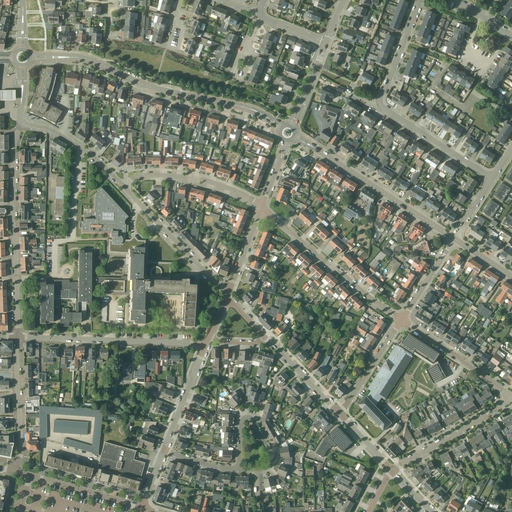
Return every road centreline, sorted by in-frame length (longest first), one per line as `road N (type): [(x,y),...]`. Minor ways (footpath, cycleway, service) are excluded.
road 1 (tertiary): [(280,127),(248,108),(153,88),(86,58),(30,57)]
road 2 (residential): [(17,337),(15,140),(23,122)]
road 3 (tertiary): [(453,239),(295,135)]
road 4 (unclassified): [(205,346),(17,337)]
road 5 (residential): [(401,321),(262,207)]
road 6 (residential): [(262,207),(192,177),(145,174),(121,185)]
road 7 (residential): [(229,288),(121,185)]
road 8 (unclassified): [(392,470),(511,399)]
road 9 (residential): [(16,471),(17,337)]
road 10 (residential): [(492,178),(380,105)]
road 11 (residential): [(511,394),(401,321)]
road 12 (residential): [(239,469),(246,419),(272,456),(257,470)]
